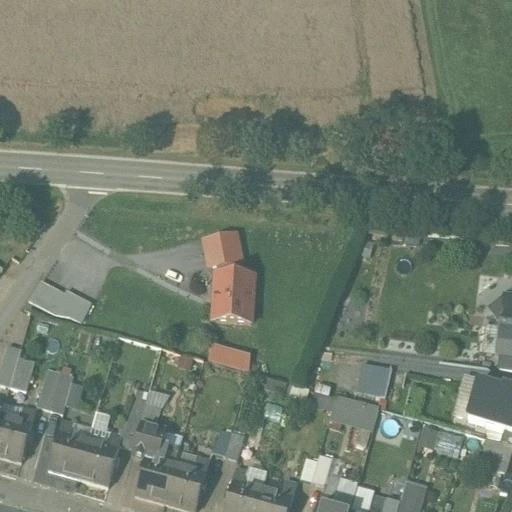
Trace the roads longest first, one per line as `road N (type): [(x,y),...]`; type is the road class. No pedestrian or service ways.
road 1 (secondary): [(511,208),(98,175)]
road 2 (residential): [(98,175),(0,319)]
